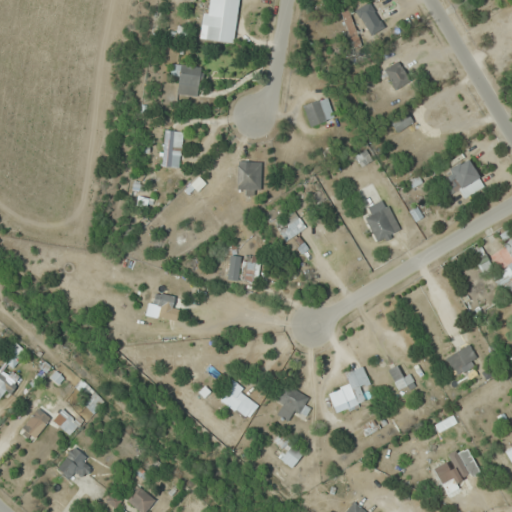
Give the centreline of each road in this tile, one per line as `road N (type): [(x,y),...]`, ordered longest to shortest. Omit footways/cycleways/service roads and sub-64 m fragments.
road 1 (residential): [(511,203),(303,329)]
road 2 (residential): [(428,0),(511,136)]
road 3 (residential): [(251,116),(275,88),(288,0)]
